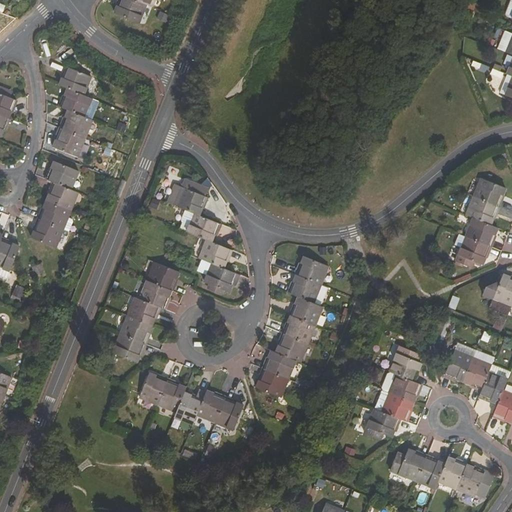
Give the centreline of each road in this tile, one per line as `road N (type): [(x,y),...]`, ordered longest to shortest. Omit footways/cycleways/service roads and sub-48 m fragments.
road 1 (tertiary): [(156,134),(5,511)]
road 2 (residential): [(239,204),(296,235),(368,226),(454,159),(511,133)]
road 3 (residential): [(240,338),(236,319),(221,307),(202,307),(187,319),(183,337),(198,359),(216,362),(237,347)]
road 4 (residential): [(15,39),(35,66),(39,109),(33,158),(19,179)]
road 5 (residential): [(239,204),(258,283),(255,313),(240,338)]
road 6 (residential): [(178,77),(117,51),(63,4)]
